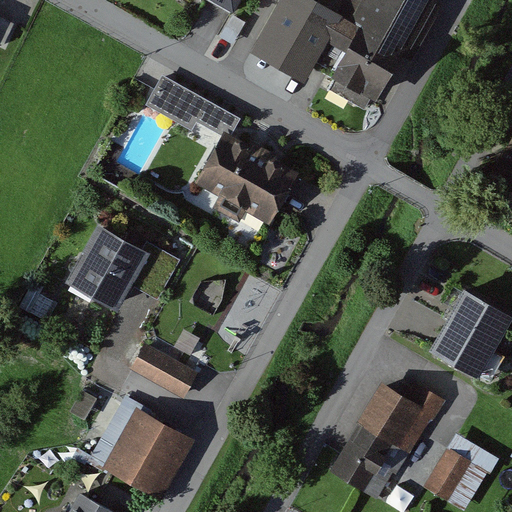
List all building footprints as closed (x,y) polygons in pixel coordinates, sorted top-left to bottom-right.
[(249,0),(215,0),(241,15),(249,0)] [(442,3),(437,0),(374,0),(360,23),(324,1),(296,48),(384,101),(442,3)] [(160,66),(150,93),(232,125),(243,98),(160,66)] [(307,177),(230,138),(205,187),(282,226),(307,177)] [(511,151),(493,182),(511,193),(511,151)] [(152,253),(106,229),(73,291),(120,315),(152,253)] [(511,329),(511,304),(472,282),(439,343),(489,371),(511,329)] [(189,384),(201,356),(145,332),(133,361),(189,384)] [(413,386),(391,373),(337,462),(374,485),(406,433),(419,441),(448,392),(420,375),(413,386)] [(194,436),(147,410),(115,468),(162,494),(194,436)] [(499,450),(462,430),(436,479),(472,499),(499,450)] [(118,511),(87,495),(77,511),(118,511)]
